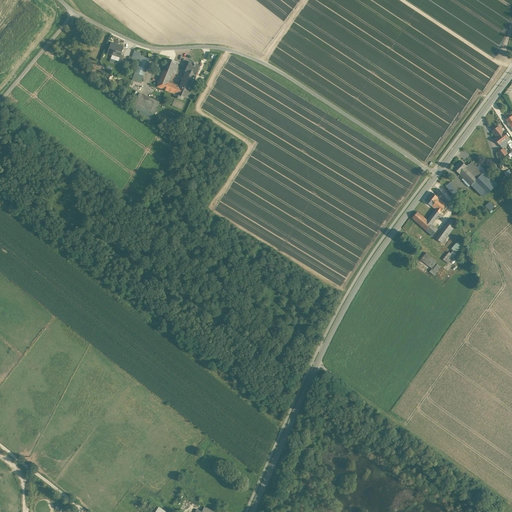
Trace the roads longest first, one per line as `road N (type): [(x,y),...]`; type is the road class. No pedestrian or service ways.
road 1 (unclassified): [(58,0),(146,46),(236,51),(436,175)]
road 2 (tertiary): [(436,175),(341,317),(252,511)]
